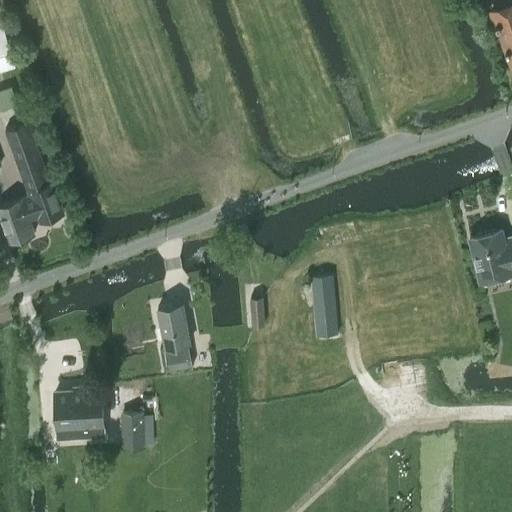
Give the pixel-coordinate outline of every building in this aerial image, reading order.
[(511,1),(489,11),(511,67),(511,66),(511,1)] [(0,68),(15,65),(5,33),(0,18),(0,68)] [(0,87),(0,107),(18,101),(11,84),(0,87)] [(0,203),(0,213),(9,240),(34,231),(29,217),(38,214),(40,219),(64,210),(53,179),(51,180),(29,119),(7,127),(30,193),(0,203)] [(511,267),(511,238),(504,240),(501,227),(470,235),(481,279),(511,272),(511,268),(511,267)] [(333,272),(311,274),(317,333),(338,331),(333,272)] [(250,324),(264,323),(263,295),(249,295),(250,324)] [(188,340),(190,340),(183,301),(158,306),(165,344),(161,345),(165,369),(193,364),(188,340)] [(117,382),(118,397),(139,396),(139,381),(117,382)] [(76,389),(55,390),(57,423),(103,421),(101,384),(76,385),(76,389)]
